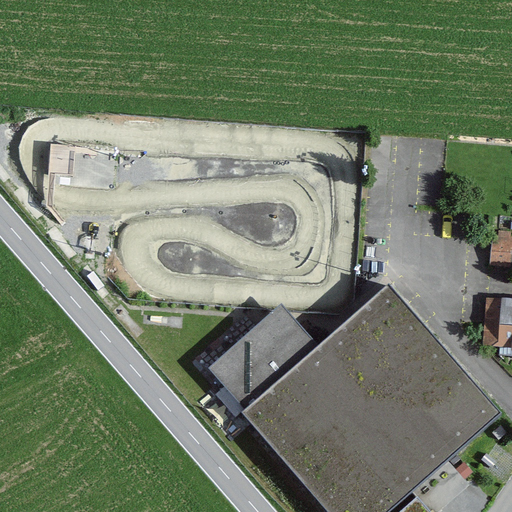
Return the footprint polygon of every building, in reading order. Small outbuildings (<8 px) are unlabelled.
[(112,214),(116,144),(64,142),(60,212),(112,214)] [(491,265),(507,266),(509,242),(493,241),(491,265)] [(241,415),(324,511),(390,511),(501,415),(388,286),(314,351),(303,339),(293,337),(285,345),(284,351),(277,351),(274,343),(245,368),(233,354),(215,369),(249,408),(241,415)] [(511,303),(488,301),(484,344),(499,345),(500,339),(511,339),(511,303)] [(200,354),(211,366),(234,346),(223,333),(200,354)] [(429,511),(417,498),(400,511),(429,511)]
